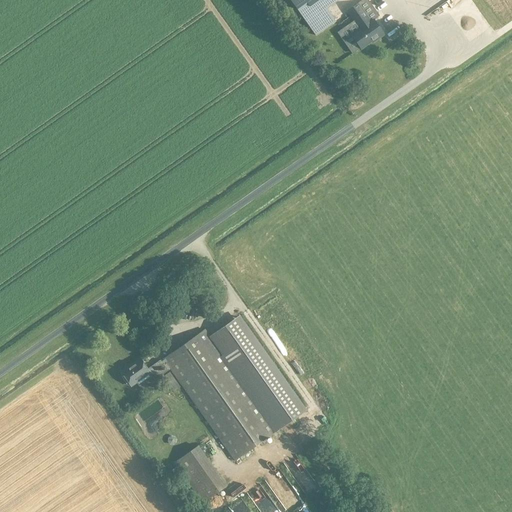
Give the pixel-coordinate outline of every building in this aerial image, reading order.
[(302,4),(300,0),(287,0),(292,9),(302,4)] [(316,0),(298,18),(317,38),(355,0),(316,0)] [(428,10),(439,6),(437,1),(426,6),(428,10)] [(358,4),(347,11),(360,29),(351,35),(352,36),(354,35),(362,46),(360,47),(361,48),(372,40),(373,42),(383,34),(376,24),(373,26),(358,4)] [(348,86),(340,87),(341,97),(349,96),(348,86)] [(298,395),(304,391),(250,307),(244,311),(298,395)] [(163,359),(164,360),(165,362),(235,460),(304,411),(237,317),(209,337),(204,330),(163,359)] [(160,360),(147,369),(140,358),(121,372),(131,386),(148,373),(153,381),(168,370),(163,364),(165,362),(164,360),(161,361),(160,360)] [(179,387),(169,372),(163,377),(173,391),(179,387)] [(226,486),(198,446),(174,463),(202,502),(226,486)] [(290,471),(306,495),(316,489),(300,465),(290,471)] [(308,503),(313,511),(317,511),(321,510),(314,499),(308,503)]
